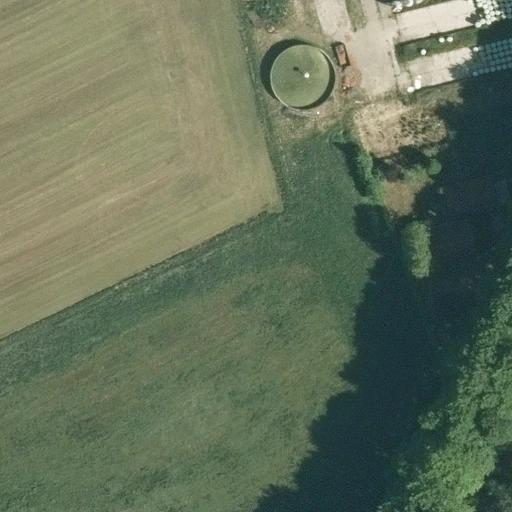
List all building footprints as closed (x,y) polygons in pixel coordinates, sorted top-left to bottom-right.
[(500,32),(511,31),(511,7),(499,8),(500,32)] [(270,79),(270,82),(271,84),(272,87),(273,90),(274,92),(276,95),(277,97),(279,99),(281,101),(284,103),(286,104),(288,106),(291,107),(294,107),(297,108),(299,108),(302,109),(305,109),(308,108),(311,108),(313,107),(316,106),(318,104),(321,103),(323,101),(325,99),(327,97),(329,95),(330,93),(332,90),(333,87),(334,85),(334,82),(335,79),(335,76),(335,74),(335,71),(334,68),(333,65),(332,63),(331,60),(329,58),(328,55),(326,53),(324,51),(321,50),(319,48),(316,47),(314,46),(311,45),(308,44),(305,44),(303,43),(300,44),(297,44),(294,45),(291,45),(289,46),(286,48),(284,49),(282,51),(280,53),(278,55),(276,57),(274,60),(273,62),(272,65),(271,67),(270,70),(270,73),(270,76),(270,79)] [(252,102),(260,117),(277,108),(270,94),(252,102)] [(440,196),(445,219),(491,209),(486,186),(440,196)] [(416,238),(423,270),(469,259),(462,228),(416,238)]
